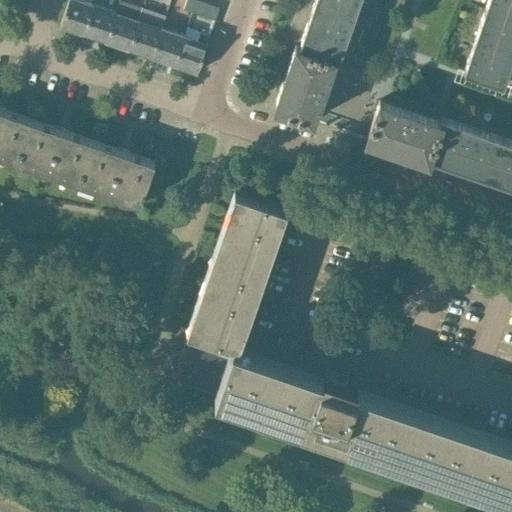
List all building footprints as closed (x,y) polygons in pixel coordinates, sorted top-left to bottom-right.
[(81,31),(91,2),(85,0),(68,0),(60,24),(81,31)] [(190,11),(193,0),(186,0),(183,8),(190,11)] [(219,7),(198,0),(193,0),(190,11),(215,19),(219,7)] [(346,35),(357,4),(346,0),(314,0),(307,21),(346,35)] [(511,21),(511,0),(486,0),(483,11),(511,21)] [(104,39),(115,10),(91,2),(81,31),(104,39)] [(127,47),(137,18),(115,10),(104,39),(127,47)] [(511,57),(511,54),(511,21),(483,11),(472,44),(511,57)] [(149,55),(159,25),(137,18),(127,47),(149,55)] [(337,61),(346,35),(307,21),(299,46),(333,60),(337,61)] [(172,63),(182,33),(159,25),(149,55),(172,63)] [(208,42),(182,33),(172,63),(198,71),(208,42)] [(502,83),(511,57),(472,44),(463,70),(502,83)] [(322,93),(333,60),(299,46),(295,45),(283,80),(322,93)] [(312,120),(322,93),(283,80),(273,107),(312,120)] [(399,150),(412,111),(378,100),(365,138),(399,150)] [(0,154),(23,162),(38,120),(0,107),(0,154)] [(429,156),(440,121),(412,111),(399,150),(428,160),(429,156)] [(460,167),(473,127),(441,116),(440,121),(429,156),(460,167)] [(82,182),(96,140),(38,120),(23,162),(82,182)] [(493,178),(506,138),(473,127),(460,167),(493,178)] [(511,184),(511,140),(506,138),(493,178),(511,184)] [(140,202),(154,160),(96,140),(82,182),(140,202)] [(254,279),(279,206),(236,192),(211,264),(254,279)] [(229,352),(254,279),(211,264),(186,337),(229,352)] [(214,396),(229,352),(186,337),(171,381),(214,396)] [(278,418),(293,374),(229,352),(214,396),(278,418)] [(336,372),(340,362),(337,361),(333,360),(330,359),(326,359),(323,359),(319,360),(316,360),(313,361),(309,362),(304,378),(293,374),(278,418),(349,442),(364,398),(354,395),(359,380),(336,372)] [(437,423),(364,398),(349,442),(422,467),(437,423)] [(505,447),(437,423),(422,467),(490,490),(505,447)] [(511,497),(511,449),(505,447),(490,490),(511,497)]
